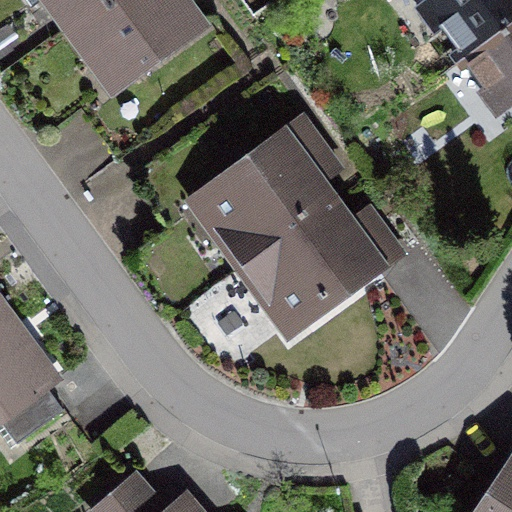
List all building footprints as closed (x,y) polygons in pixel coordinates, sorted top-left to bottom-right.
[(26,0),(50,33),(96,0),(26,0)] [(181,0),(96,0),(50,33),(93,93),(86,98),(107,126),(156,90),(139,66),(199,23),(181,0)] [(511,0),(422,0),(464,56),(511,20),(511,0)] [(511,20),(464,56),(489,89),(505,77),(511,87),(511,20)] [(175,117),(156,90),(107,126),(126,152),(175,117)] [(159,196),(207,161),(187,135),(140,169),(159,196)] [(201,206),(243,263),(328,201),(284,141),(224,185),(207,161),(159,196),(179,222),(201,206)] [(373,262),(328,201),(243,263),(288,324),(373,262)] [(0,418),(51,381),(0,312),(0,418)] [(511,511),(511,463),(479,511),(511,511)] [(95,511),(187,511),(181,505),(172,511),(163,511),(134,478),(95,511)]
